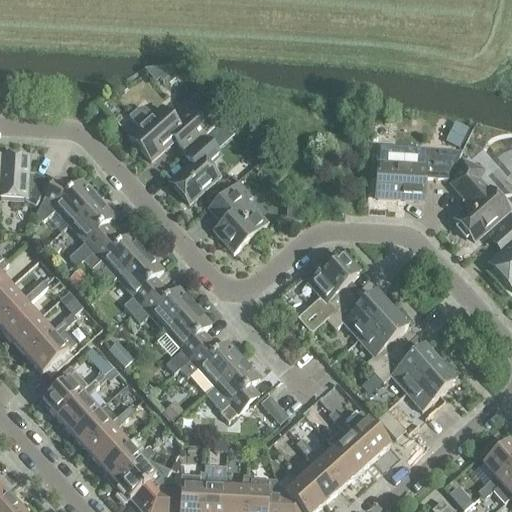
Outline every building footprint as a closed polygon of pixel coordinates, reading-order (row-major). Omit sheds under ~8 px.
[(219,124),(196,98),(183,110),(187,114),(174,126),(161,110),(151,119),(145,113),(141,111),(137,112),(129,119),(138,130),(128,139),(150,164),(174,143),(185,155),(219,124)] [(461,148),(467,129),(455,125),(448,143),(461,148)] [(185,156),(193,165),(169,186),(188,207),(218,180),(199,160),(211,149),(203,140),(185,156)] [(461,154),(379,149),(376,200),(422,203),(423,181),(447,182),(461,154)] [(48,184),(38,178),(36,182),(27,181),(28,162),(0,160),(0,200),(24,202),(24,204),(35,210),(48,184)] [(461,163),(449,187),(469,208),(454,222),(474,244),(508,214),(488,191),(487,192),(478,182),(482,173),(461,163)] [(98,202),(82,184),(74,190),(54,180),(34,220),(43,224),(52,210),(68,228),(98,202)] [(267,227),(247,204),(251,200),(237,184),(215,204),(229,219),(212,233),(233,257),(267,227)] [(114,220),(98,202),(68,228),(85,246),(68,261),(77,270),(83,264),(113,237),(106,228),(114,220)] [(511,226),(497,240),(506,250),(488,266),(511,293),(511,226)] [(117,282),(146,256),(130,238),(121,245),(113,237),(83,264),(91,273),(101,264),(117,282)] [(162,274),(146,256),(117,282),(133,300),(123,309),(131,318),(162,290),(154,282),(162,274)] [(353,299),(345,290),(358,278),(342,260),(329,271),(327,268),(307,286),(325,306),(317,314),(325,324),(353,299)] [(3,262),(2,263),(0,264),(0,298),(10,290),(0,279),(0,274),(8,267),(3,262)] [(79,273),(69,282),(77,291),(88,282),(79,273)] [(37,300),(47,290),(42,285),(32,294),(37,300)] [(0,327),(24,306),(27,309),(37,300),(32,294),(21,303),(10,290),(0,298),(0,327)] [(165,336),(194,310),(178,292),(170,299),(162,290),(131,318),(139,327),(149,318),(165,336)] [(353,299),(325,324),(334,333),(342,326),(358,343),(390,314),(374,296),(361,308),(353,299)] [(38,322),(27,309),(24,306),(0,327),(0,332),(12,346),(38,322)] [(211,328),(194,310),(165,336),(181,354),(165,368),(173,378),(179,372),(210,344),(202,335),(211,328)] [(358,343),(373,360),(365,367),(373,377),(401,352),(393,343),(406,332),(390,314),(358,343)] [(66,332),(76,323),(71,317),(60,326),(66,332)] [(27,362),(53,338),(55,341),(63,334),(66,332),(60,326),(50,335),(38,322),(12,346),(27,362)] [(63,334),(55,341),(53,338),(27,362),(41,378),(50,370),(55,375),(72,360),(68,355),(75,348),(63,334)] [(213,390),(243,364),(226,346),(218,353),(210,344),(179,372),(187,381),(197,372),(213,390)] [(401,352),(373,377),(382,387),(390,380),(406,397),(438,367),(422,349),(409,361),(401,352)] [(124,370),(133,362),(127,356),(119,364),(124,370)] [(259,382),(243,364),(213,390),(205,398),(221,416),(219,417),(228,426),(259,398),(251,389),(259,382)] [(422,415),(454,385),(438,367),(406,397),(422,415)] [(41,405),(56,422),(82,398),(85,401),(95,392),(90,386),(86,390),(74,376),(41,405)] [(95,392),(106,383),(101,377),(90,386),(95,392)] [(153,393),(148,388),(142,393),(147,398),(153,393)] [(56,422),(71,438),(97,415),(85,401),(82,398),(56,422)] [(111,431),(114,434),(124,425),(119,419),(115,422),(103,409),(97,415),(71,438),(85,454),(111,431)] [(124,425),(135,415),(129,409),(119,419),(124,425)] [(280,431),(289,422),(278,410),(269,419),(280,431)] [(337,430),(343,425),(333,414),(327,419),(337,430)] [(395,443),(405,435),(386,414),(377,423),(395,443)] [(346,440),(349,438),(372,464),(389,449),(359,416),(346,428),(343,425),(337,430),(340,434),(346,440)] [(85,454),(99,470),(126,447),(114,434),(111,431),(85,454)] [(356,478),(372,464),(349,438),(346,440),(340,434),(327,445),(333,452),(356,478)] [(148,451),(144,454),(132,441),(126,447),(99,470),(114,486),(140,463),(143,466),(145,464),(153,457),(148,451)] [(481,468),(493,481),(485,488),(492,496),(492,495),(500,489),(496,485),(511,470),(511,442),(481,468)] [(305,459),(311,454),(301,443),(295,448),(305,459)] [(320,464),(311,454),(305,459),(314,469),(317,467),(340,493),(356,478),(333,452),(320,464)] [(140,463),(114,486),(119,493),(117,495),(126,505),(128,503),(129,503),(132,500),(142,511),(151,511),(161,492),(169,475),(145,464),(143,466),(140,463)] [(314,469),(300,481),(324,507),(340,493),(317,467),(314,469)] [(503,508),(511,501),(511,499),(511,470),(496,485),(500,489),(492,495),(503,508)] [(199,476),(199,480),(198,490),(202,490),(201,511),(222,511),(224,492),(225,483),(207,482),(207,477),(199,476)] [(222,511),(244,511),(245,493),(249,493),(250,483),(250,479),(242,478),(241,493),(224,492),(222,511)] [(201,511),(202,490),(198,490),(199,480),(180,479),(180,493),(168,493),(166,511),(201,511)] [(284,496),(287,499),(285,511),(318,511),(324,507),(300,481),(284,496)] [(268,484),(250,483),(249,493),(245,493),(244,511),(285,511),(287,499),(280,498),(276,484),(268,484)] [(0,502),(9,495),(0,485),(0,502)] [(483,503),(492,496),(485,488),(477,496),(483,503)] [(460,511),(465,511),(472,507),(457,490),(448,498),(460,511)] [(166,511),(168,493),(161,492),(151,511),(166,511)] [(9,495),(0,502),(0,511),(22,511),(23,511),(9,495)]
